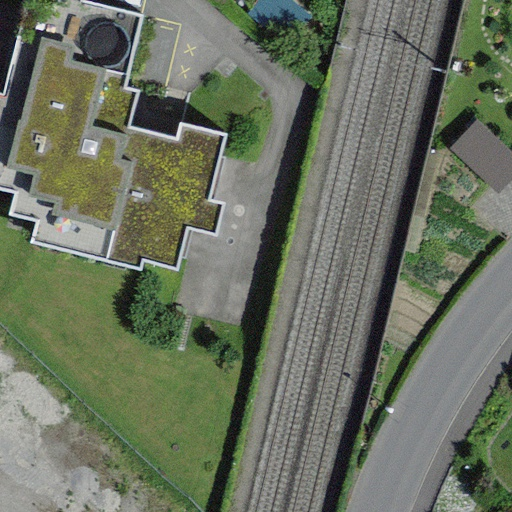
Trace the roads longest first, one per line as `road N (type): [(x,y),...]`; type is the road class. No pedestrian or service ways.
road 1 (residential): [(227,306),(294,103),(172,0)]
road 2 (residential): [(381,511),(442,377),(511,283)]
